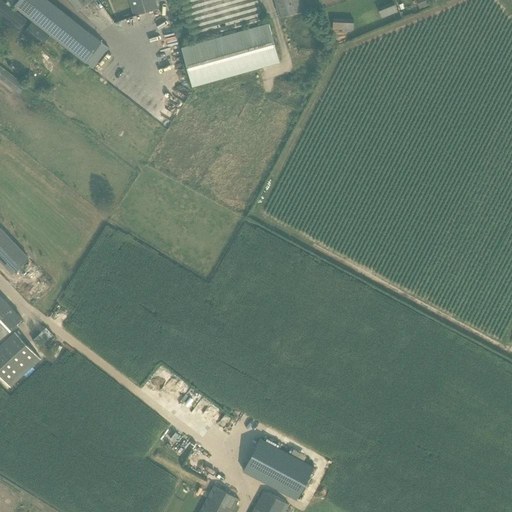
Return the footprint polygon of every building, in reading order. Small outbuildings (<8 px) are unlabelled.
[(0,0),(0,14),(19,29),(26,20),(0,0)] [(47,0),(8,0),(8,2),(32,20),(50,34),(87,62),(102,42),(69,16),(47,0)] [(129,0),(134,17),(157,10),(154,0),(129,0)] [(182,0),(194,42),(264,22),(257,0),(182,0)] [(275,0),(280,18),(305,11),(302,0),(275,0)] [(383,17),(400,12),(398,5),(381,9),(383,17)] [(50,34),(32,20),(23,32),(41,46),(50,34)] [(336,21),(336,29),(356,30),(356,22),(336,21)] [(279,61),(268,23),(181,47),(192,86),(279,61)] [(0,260),(12,273),(28,258),(0,228),(0,260)] [(0,338),(21,318),(0,295),(0,338)] [(14,331),(0,344),(0,376),(11,388),(41,360),(14,331)] [(243,471),(296,500),(314,467),(260,438),(243,471)] [(214,486),(199,511),(232,511),(239,500),(214,486)] [(263,491),(251,511),(288,511),(286,510),(289,505),(263,491)]
